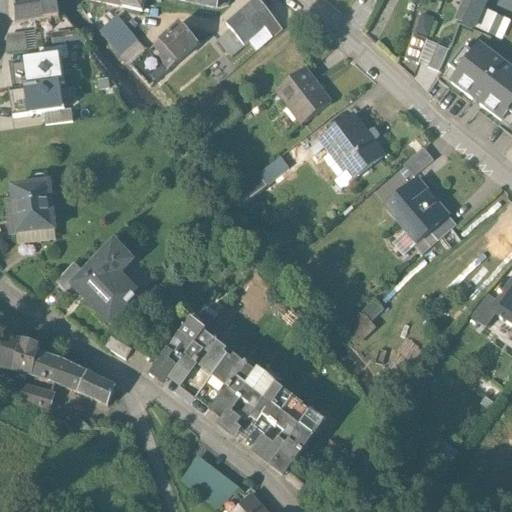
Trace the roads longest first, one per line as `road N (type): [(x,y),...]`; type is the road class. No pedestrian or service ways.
road 1 (residential): [(299,0),(511,186)]
road 2 (residential): [(291,511),(122,372)]
road 3 (residential): [(0,288),(19,309),(122,372)]
